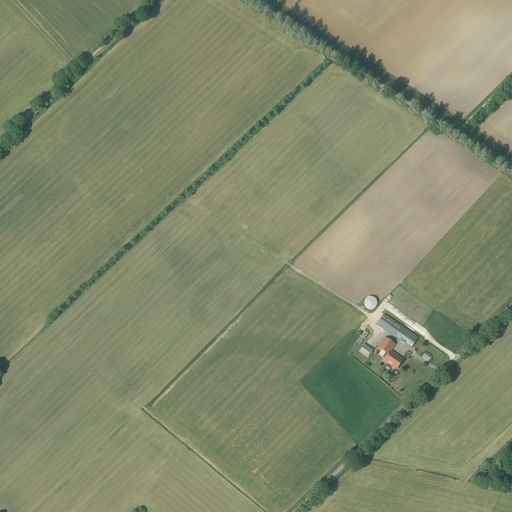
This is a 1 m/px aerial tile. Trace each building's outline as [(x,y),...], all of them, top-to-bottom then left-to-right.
[(405,294),(400,299),(406,304),(410,299),(405,294)] [(370,310),(371,310),(372,310),(373,310),(374,309),(375,309),(375,308),(376,307),(376,306),(377,306),(377,305),(377,304),(377,303),(377,302),(377,301),(376,301),(376,300),(375,299),(374,298),(373,297),(372,297),(371,297),(370,297),(369,297),(368,297),(367,298),(366,299),(365,299),(365,300),(365,301),(364,301),(364,302),(364,303),(364,304),(364,305),(364,306),(365,306),(365,307),(365,308),(366,308),(366,309),(367,309),(368,309),(369,310),(370,310)] [(411,349),(418,338),(384,315),(376,325),(411,349)] [(364,340),(369,334),(364,331),(359,337),(364,340)] [(394,368),(397,369),(403,361),(390,352),(395,345),(385,338),(378,347),(386,352),(383,356),(386,358),(383,361),(387,364),(386,366),(390,369),(391,367),(393,368),(394,368)] [(364,344),(359,352),(369,359),(373,353),(372,352),(373,351),(364,344)]
